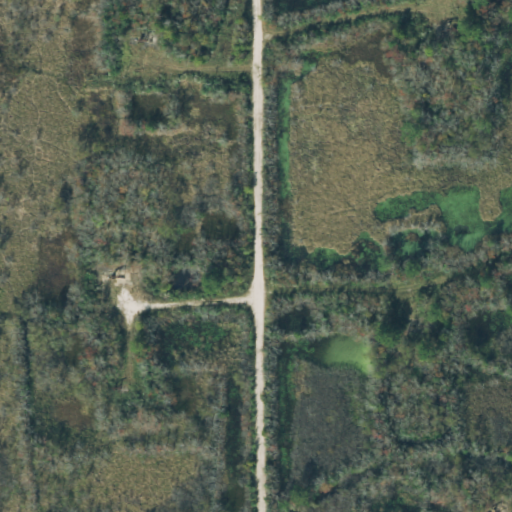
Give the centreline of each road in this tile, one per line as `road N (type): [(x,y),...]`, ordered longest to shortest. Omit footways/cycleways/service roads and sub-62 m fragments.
road 1 (residential): [(272,511),(264,0)]
road 2 (residential): [(511,235),(436,277),(267,299),(149,299),(126,324),(119,369)]
road 3 (residential): [(447,6),(327,21),(265,42)]
